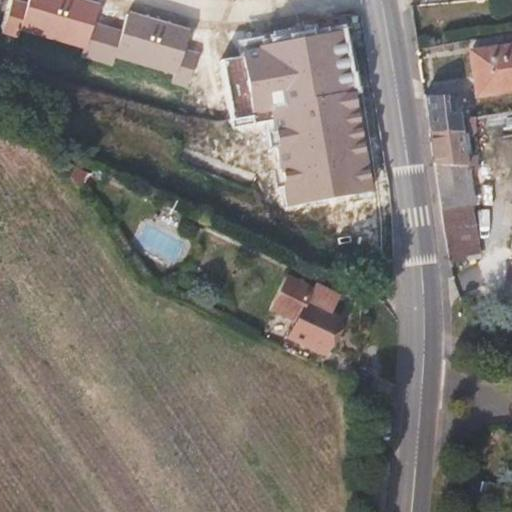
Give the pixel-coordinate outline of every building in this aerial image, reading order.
[(13,1),(3,33),(18,38),(21,29),(53,39),(64,0),(28,0),(27,5),(13,1)] [(84,57),(99,61),(108,29),(93,24),(100,3),(90,0),(64,0),(53,39),(86,48),(84,57)] [(108,29),(99,61),(114,65),(116,57),(149,67),(162,21),(147,16),(129,11),(123,33),(108,29)] [(178,84),(194,88),(203,56),(188,52),(194,30),(182,26),(162,21),(149,67),(181,76),(178,84)] [(288,206),(373,191),(344,26),(303,33),(242,43),(244,55),(224,59),(235,125),(272,118),(288,206)] [(511,89),(511,45),(471,52),(477,94),(511,89)] [(447,113),(444,92),(424,95),(426,112),(429,130),(461,129),(460,116),(459,111),(447,113)] [(474,128),(472,115),(460,116),(461,129),(474,128)] [(434,165),(467,165),(479,163),(477,154),(465,156),(461,129),(429,130),(432,150),(434,165)] [(118,174),(88,160),(85,169),(113,183),(118,174)] [(474,205),(467,165),(434,165),(441,210),(449,262),(480,257),(472,206),(474,205)] [(327,313),(335,295),(313,285),(312,289),(286,276),(270,310),(296,322),(289,337),(322,354),(325,348),(339,319),(327,313)] [(348,381),(357,363),(325,348),(322,354),(316,365),(348,381)]
